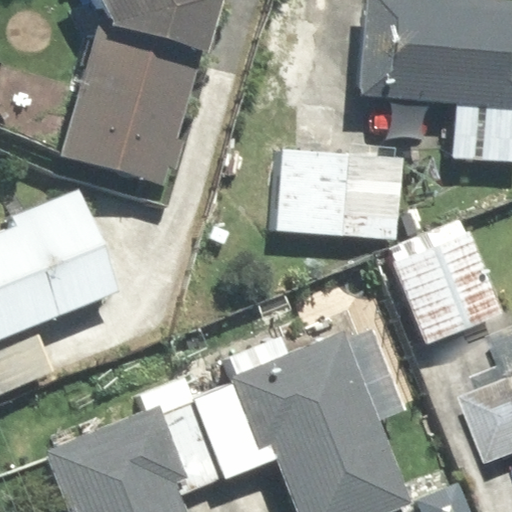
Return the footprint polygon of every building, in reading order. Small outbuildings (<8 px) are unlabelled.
[(168,185),(217,0),(88,0),(97,18),(60,156),(168,185)] [(511,157),(511,0),(368,0),(368,3),(337,1),(333,59),(364,61),(361,97),(451,103),(448,154),(511,157)] [(396,234),(400,156),(281,149),(277,228),(396,234)] [(37,318),(123,285),(85,182),(0,213),(0,390),(56,370),(37,318)] [(466,214),(384,246),(422,343),(504,311),(466,214)] [(227,376),(232,388),(196,402),(224,473),(260,459),(279,451),(303,511),(393,511),(420,502),(351,327),(227,376)] [(511,340),(511,341),(511,344),(511,381),(478,395),(505,461),(511,458),(511,340)] [(185,400),(170,405),(48,450),(71,511),(194,511),(186,487),(213,477),(185,400)]
